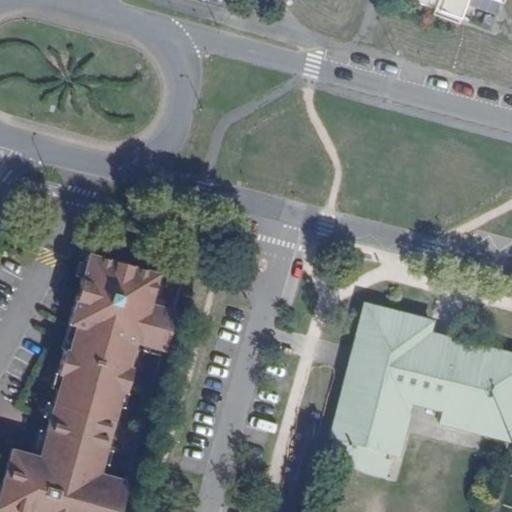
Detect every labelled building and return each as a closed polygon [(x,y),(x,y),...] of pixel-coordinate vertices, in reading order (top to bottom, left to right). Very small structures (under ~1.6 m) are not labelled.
[(407,0),(461,19),(467,0),(493,0),(498,1),(498,0),(407,0)] [(92,254),(88,253),(86,260),(82,273),(80,281),(82,281),(79,292),(77,291),(69,321),(72,322),(92,254)] [(119,261),(92,254),(72,322),(76,323),(69,347),(65,346),(58,370),(62,371),(58,386),(54,400),(49,414),(46,427),(38,453),(33,451),(16,511),(115,511),(125,479),(97,470),(100,461),(104,446),(116,403),(120,389),(124,390),(132,366),(127,364),(134,339),(144,342),(159,346),(162,347),(174,307),(149,300),(157,270),(127,263),(126,265),(119,264),(119,261)] [(82,273),(86,260),(80,258),(77,272),(82,273)] [(477,345),(453,339),(451,348),(423,341),(426,332),(428,320),(363,303),(352,347),(355,348),(350,368),(346,367),(329,436),(332,437),(329,448),(340,457),(354,465),(373,472),(384,475),(388,458),(382,456),(384,450),(390,452),(403,400),(408,401),(438,409),(436,419),(468,427),(470,420),(482,423),(480,430),(511,438),(511,433),(511,353),(501,351),(499,359),(475,353),(477,345)] [(65,346),(72,322),(69,321),(62,345),(64,346),(65,346)] [(76,323),(72,322),(65,346),(69,347),(76,323)] [(453,339),(426,332),(423,341),(451,348),(453,339)] [(157,353),(159,346),(144,342),(142,348),(157,353)] [(501,351),(477,345),(475,353),(499,359),(501,351)] [(352,347),(346,367),(350,368),(355,348),(352,347)] [(62,371),(58,370),(53,384),(58,386),(62,371)] [(127,390),(124,390),(120,389),(116,403),(122,405),(127,390)] [(45,413),(49,414),(54,400),(49,398),(45,413)] [(408,401),(403,400),(390,452),(394,453),(405,411),(408,401)] [(408,401),(405,411),(436,419),(438,409),(408,401)] [(470,420),(468,427),(480,430),(482,423),(470,420)] [(31,451),(33,451),(41,426),(39,426),(31,451)] [(41,426),(33,451),(38,453),(46,427),(41,426)] [(0,506),(16,511),(33,451),(31,451),(10,445),(0,480),(0,506)] [(104,446),(100,461),(106,463),(110,448),(104,446)]
